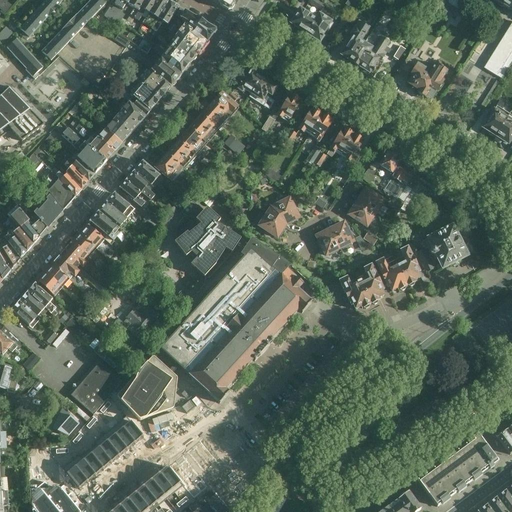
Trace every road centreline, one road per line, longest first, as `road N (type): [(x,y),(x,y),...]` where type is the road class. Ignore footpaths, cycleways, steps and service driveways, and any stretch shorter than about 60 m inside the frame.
road 1 (unclassified): [(0,305),(236,30)]
road 2 (unclassified): [(236,30),(388,124)]
road 3 (residential): [(343,511),(474,420)]
road 4 (residential): [(290,244),(337,208),(388,124)]
road 5 (secondary): [(398,366),(284,472)]
road 6 (unclassified): [(388,124),(511,203)]
